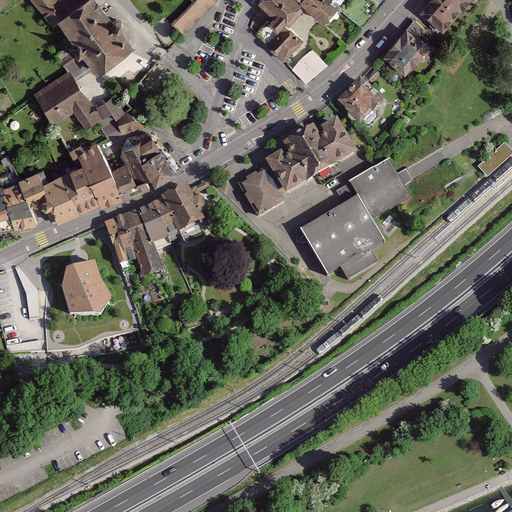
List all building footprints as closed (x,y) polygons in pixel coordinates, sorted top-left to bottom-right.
[(99,0),(82,0),(70,10),(60,0),(31,0),(54,26),(59,21),(98,74),(135,46),(99,0)] [(193,0),(171,24),(183,36),(216,1),(215,0),(193,0)] [(262,0),(260,3),(277,17),(269,26),(277,34),(306,7),(324,24),(338,10),(362,28),(386,0),(262,0)] [(434,0),(425,12),(449,33),(477,0),(434,0)] [(419,19),(385,56),(409,78),(443,41),(419,19)] [(332,60),(292,25),(270,45),(308,81),(332,60)] [(66,65),(78,57),(74,51),(60,60),(64,66),(65,66),(66,65)] [(78,57),(66,65),(65,66),(68,70),(69,69),(76,80),(91,70),(81,55),(78,57)] [(86,129),(102,118),(76,80),(69,69),(68,70),(33,94),(56,126),(72,115),(71,113),(74,111),(86,129)] [(390,105),(364,81),(342,104),(368,128),(390,105)] [(114,95),(96,107),(104,118),(111,114),(112,113),(116,119),(125,113),(114,95)] [(137,106),(116,119),(123,136),(145,128),(137,106)] [(119,128),(111,114),(98,122),(106,136),(119,128)] [(273,164),(239,184),(258,216),(284,200),(279,192),(285,189),(287,191),(357,149),(337,116),(322,125),(324,129),(319,133),(313,123),(284,140),(291,153),(285,157),(281,151),(269,158),(273,164)] [(101,140),(73,154),(82,164),(51,179),(45,169),(24,178),(24,182),(10,187),(11,194),(0,197),(0,238),(44,223),(45,228),(156,186),(182,171),(167,148),(156,154),(147,140),(122,153),(125,159),(118,163),(101,140)] [(505,142),(478,166),(487,177),(511,154),(511,150),(505,142)] [(344,204),(301,229),(328,276),(342,268),(349,279),(378,262),(371,251),(386,242),(373,220),(412,197),(405,185),(413,180),(406,169),(398,173),(389,158),(336,189),(344,204)] [(164,197),(104,222),(122,265),(137,259),(145,279),(168,269),(157,245),(210,223),(206,214),(213,212),(206,194),(198,197),(193,185),(164,197)] [(101,317),(112,299),(102,282),(95,262),(66,271),(61,290),(69,316),(101,317)] [(38,288),(28,289),(30,317),(41,316),(38,288)]
